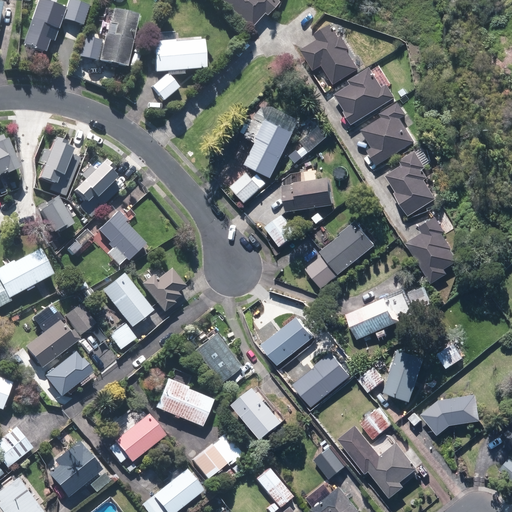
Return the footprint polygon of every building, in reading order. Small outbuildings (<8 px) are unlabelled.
[(23,45),(45,53),(50,41),(55,42),(66,10),(55,6),(57,2),(51,0),(49,0),(49,4),(38,0),(23,45)] [(84,24),(90,4),(76,0),(70,0),(65,18),(84,24)] [(219,0),(252,29),(265,15),(267,17),(279,4),(274,0),(219,0)] [(99,61),(127,67),(138,15),(113,10),(110,23),(109,23),(106,35),(105,35),(99,61)] [(323,65),(335,84),(359,68),(348,50),(350,48),(342,35),(340,37),(332,24),(315,35),(319,40),(302,50),(315,70),(323,65)] [(103,40),(85,35),(80,56),(98,60),(103,40)] [(167,72),(168,76),(185,75),(184,71),(206,70),(204,41),(175,44),(174,41),(153,43),(156,73),(167,72)] [(130,66),(135,69),(141,55),(136,53),(130,66)] [(345,112),(353,124),(397,97),(388,84),(384,87),(371,66),(349,80),(352,84),(336,94),(346,111),(345,112)] [(151,88),(163,101),(177,88),(167,77),(166,77),(165,76),(151,88)] [(369,150),(378,165),(415,142),(400,118),(406,114),(399,102),(380,114),(382,117),(362,130),(373,148),(369,150)] [(247,164),(273,177),(296,132),(269,118),(268,119),(258,114),(249,132),(260,138),(247,164)] [(0,175),(20,168),(7,134),(0,136),(0,175)] [(57,137),(41,177),(55,182),(52,189),(67,194),(81,158),(71,154),(74,147),(68,144),(69,141),(63,139),(57,137)] [(413,214),(415,216),(420,213),(418,210),(437,199),(425,179),(429,177),(423,168),(426,167),(416,150),(401,161),(403,165),(387,175),(397,192),(396,193),(410,215),(413,214)] [(107,159),(76,189),(87,200),(82,205),(93,216),(121,188),(113,180),(119,175),(114,170),(116,168),(112,163),(107,159)] [(233,188),(247,203),(263,188),(249,173),(233,188)] [(284,186),(287,211),(333,204),(329,177),(295,182),(295,184),(284,186)] [(75,223),(59,196),(41,207),(57,234),(75,223)] [(107,252),(119,264),(126,258),(128,260),(145,243),(124,222),(126,220),(117,210),(98,229),(110,241),(108,243),(112,247),(107,252)] [(266,227),(280,246),(297,234),(283,214),(266,227)] [(408,243),(433,283),(449,273),(446,269),(459,260),(451,248),(453,248),(444,233),(447,231),(437,216),(421,227),(424,233),(408,243)] [(307,269),(323,288),(376,244),(375,243),(378,240),(375,235),(371,238),(357,221),(342,233),(343,235),(322,251),(325,255),(307,269)] [(0,305),(10,300),(9,297),(24,288),(25,290),(33,286),(32,284),(51,273),(37,248),(12,262),(11,260),(0,266),(0,305)] [(157,279),(153,274),(142,283),(165,310),(175,301),(174,299),(180,294),(177,290),(185,284),(171,267),(157,279)] [(102,290),(131,327),(153,310),(123,273),(102,290)] [(76,283),(80,289),(86,285),(83,279),(76,283)] [(408,293),(415,310),(431,303),(423,286),(408,293)] [(82,293),(89,302),(95,297),(89,288),(82,293)] [(410,316),(401,294),(386,300),(385,299),(346,315),(356,340),(400,321),(399,320),(410,316)] [(64,315),(79,335),(95,323),(80,303),(64,315)] [(296,319),(261,345),(276,365),(311,339),(296,319)] [(24,346),(41,368),(78,339),(71,330),(67,333),(57,320),(24,346)] [(110,334),(121,349),(136,338),(124,323),(110,334)] [(222,381),(227,388),(245,375),(239,368),(241,366),(215,333),(194,350),(220,383),(222,381)] [(438,355),(446,369),(462,359),(454,344),(438,355)] [(46,376),(62,396),(93,371),(77,351),(46,376)] [(315,365),(292,384),(311,407),(350,374),(330,351),(314,364),(315,365)] [(380,395),(406,404),(421,360),(396,351),(380,395)] [(356,380),(367,394),(382,382),(371,368),(356,380)] [(0,408),(1,409),(11,381),(0,377),(0,408)] [(155,407),(201,426),(213,399),(186,388),(187,386),(167,378),(155,407)] [(232,404),(260,439),(281,422),(253,387),(232,404)] [(422,415),(438,435),(450,425),(481,420),(477,394),(440,400),(422,415)] [(362,421),(375,438),(392,424),(379,408),(362,421)] [(410,419),(416,426),(421,421),(416,414),(410,419)] [(104,451),(116,465),(123,460),(127,464),(159,437),(142,417),(109,443),(111,445),(104,451)] [(511,421),(503,428),(505,432),(503,433),(511,446),(511,421)] [(369,471),(390,497),(404,486),(401,482),(418,468),(397,442),(380,456),(356,425),(338,439),(366,474),(369,471)] [(0,438),(0,458),(7,468),(32,448),(15,427),(0,438)] [(191,459),(207,479),(226,464),(228,466),(242,455),(224,432),(191,459)] [(49,472),(68,496),(101,468),(78,440),(54,458),(59,463),(49,472)] [(315,459),(330,477),(346,464),(331,446),(315,459)] [(502,468),(511,476),(511,458),(511,457),(502,468)] [(230,469),(234,474),(239,469),(236,464),(230,469)] [(269,467),(255,478),(263,488),(253,497),(258,503),(268,494),(279,507),(292,496),(269,467)] [(167,483),(149,497),(160,511),(173,511),(199,492),(182,471),(179,473),(176,469),(163,479),(167,483)] [(215,479),(220,484),(233,474),(228,469),(215,479)] [(90,484),(96,491),(110,479),(104,472),(90,484)] [(109,477),(113,482),(117,478),(114,474),(109,477)] [(44,511),(17,477),(0,489),(0,511),(44,511)] [(363,511),(342,485),(312,509),(314,511),(363,511)] [(266,508),(269,511),(272,511),(277,508),(273,503),(266,508)]
